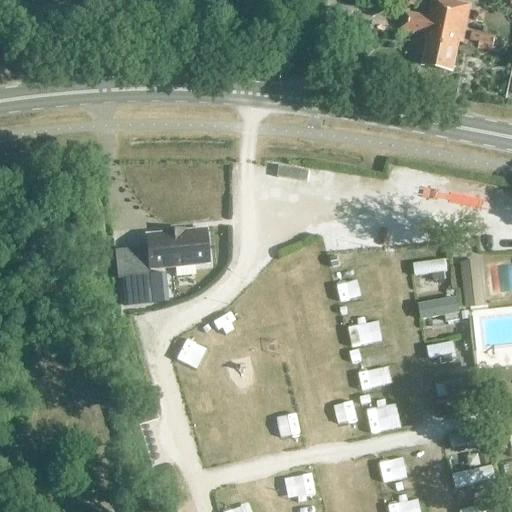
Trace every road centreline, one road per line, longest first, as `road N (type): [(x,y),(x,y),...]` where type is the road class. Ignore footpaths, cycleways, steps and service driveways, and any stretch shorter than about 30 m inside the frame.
road 1 (secondary): [(315,102),(143,90),(0,103)]
road 2 (secondary): [(511,139),(315,102)]
road 3 (track): [(0,457),(27,453),(109,511)]
